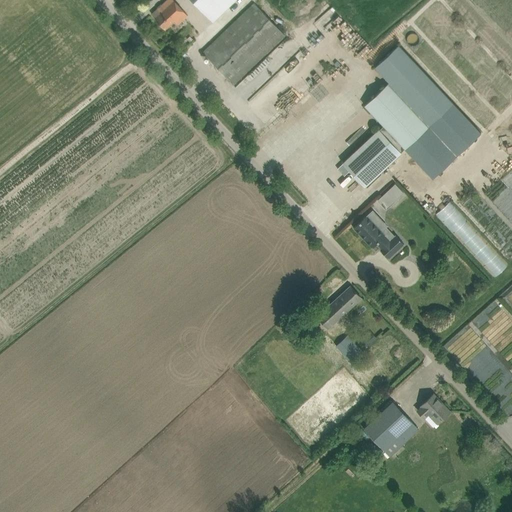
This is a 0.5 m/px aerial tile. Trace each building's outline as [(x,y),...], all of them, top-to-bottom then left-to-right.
[(173,0),(167,0),(152,14),(155,18),(165,29),(175,21),(178,24),(188,15),(173,0)] [(192,0),(213,22),(220,15),(236,0),(192,0)] [(254,3),(210,45),(203,52),(234,84),(241,77),(285,35),(254,3)] [(336,8),(317,25),(324,32),(343,15),(336,8)] [(350,156),(343,163),(365,187),(372,180),(402,153),(401,152),(404,149),(405,149),(432,178),(481,133),(454,104),(399,45),(375,67),(389,82),(388,83),(364,105),(383,126),(380,129),(379,129),(350,156)] [(281,52),(238,87),(250,101),(274,82),(270,76),(275,72),(273,69),(286,59),(281,52)] [(349,100),(329,118),(333,123),(353,104),(349,100)] [(333,146),(350,139),(348,134),(331,141),(333,146)] [(395,183),(386,192),(395,201),(404,193),(395,183)] [(500,279),(511,267),(452,205),(440,217),(500,279)] [(405,216),(411,226),(422,218),(416,209),(405,216)] [(367,215),(353,228),(372,247),(376,243),(381,248),(380,249),(389,258),(404,244),(395,235),(394,236),(386,226),(381,230),(367,215)] [(329,328),(354,305),(361,298),(350,286),(317,316),(329,328)] [(306,333),(311,330),(312,329),(304,316),(298,320),(306,333)] [(361,339),(367,346),(369,344),(377,337),(370,330),(361,339)] [(350,361),(353,358),(359,352),(345,337),(336,346),(338,347),(350,361)] [(418,410),(424,417),(433,427),(450,411),(434,394),(421,405),(422,406),(418,410)] [(389,456),(411,436),(419,429),(393,401),(386,408),(364,428),(389,456)] [(467,419),(463,423),(466,428),(471,425),(467,419)]
